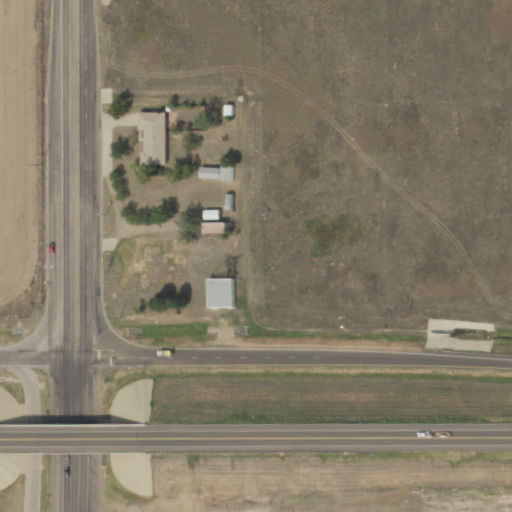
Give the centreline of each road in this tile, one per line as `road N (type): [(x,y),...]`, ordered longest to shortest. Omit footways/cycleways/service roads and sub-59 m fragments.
road 1 (trunk): [(511,364),(75,358)]
road 2 (secondary): [(75,358),(75,0)]
road 3 (trunk): [(151,434),(369,431)]
road 4 (trunk): [(76,223),(57,317),(36,343),(3,358)]
road 5 (trunk): [(33,511),(30,386),(3,358)]
road 6 (trunk): [(142,359),(105,330),(76,223)]
road 7 (secondary): [(75,511),(75,358)]
road 8 (trunk): [(0,435),(151,434)]
road 9 (trunk): [(369,431),(511,433)]
